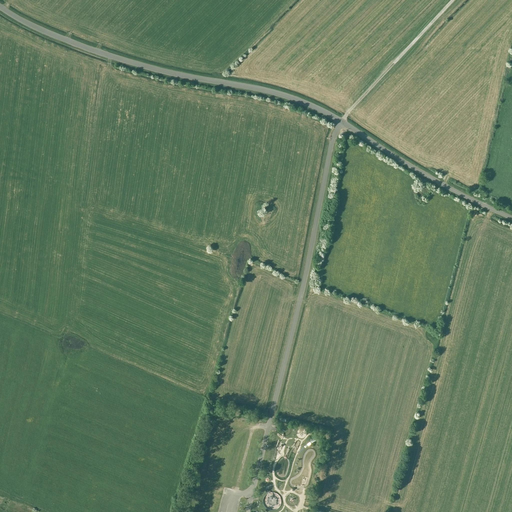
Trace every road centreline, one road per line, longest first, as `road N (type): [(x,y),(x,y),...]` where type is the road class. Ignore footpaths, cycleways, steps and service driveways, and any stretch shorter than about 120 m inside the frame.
road 1 (unclassified): [(0,6),(105,54),(309,104),(511,218)]
road 2 (track): [(452,0),(341,121)]
